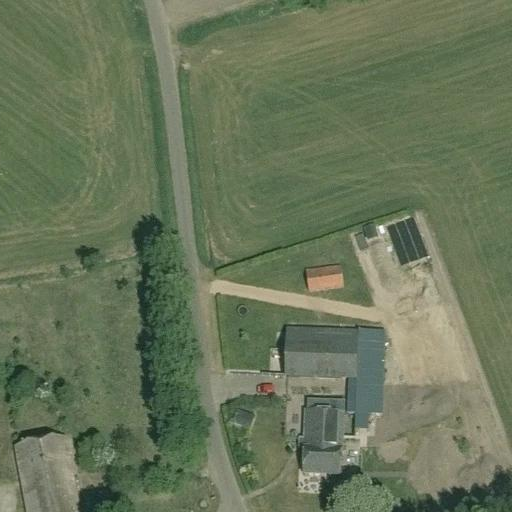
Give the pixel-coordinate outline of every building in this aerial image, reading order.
[(340,268),(305,273),(307,293),(343,288),(340,268)] [(360,331),(360,318),(295,316),(295,329),(360,331)] [(287,331),(284,381),(348,384),(346,416),(379,417),(380,388),(380,386),(372,385),(374,334),(354,334),(287,331)] [(305,414),(302,477),(342,479),(344,416),(345,404),(309,403),(308,414),(305,414)] [(15,450),(26,511),(78,511),(66,441),(15,450)]
